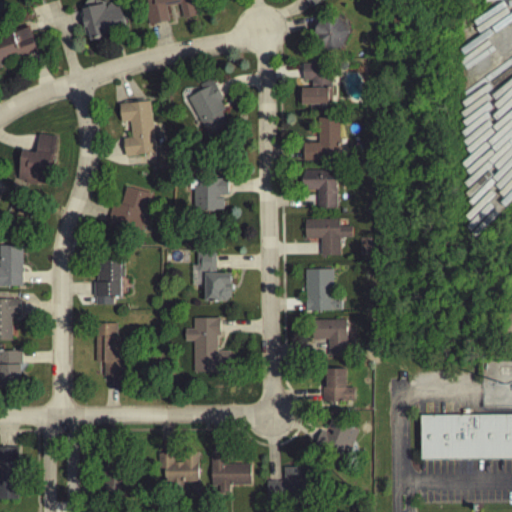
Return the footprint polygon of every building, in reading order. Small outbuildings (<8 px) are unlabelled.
[(165,6),(168,25),(157,27),(149,29),(145,10),(148,10),(145,0),(191,0),(196,20),(182,22),(178,3),(165,6)] [(321,0),(312,10),(305,3),(301,0),(321,0)] [(87,31),(85,31),(83,23),(85,23),(83,13),(106,8),(107,12),(120,8),(125,29),(106,34),(107,40),(90,44),(87,31)] [(312,39),(316,30),(320,23),(337,22),(348,36),(340,52),(322,54),(312,39)] [(21,60),(21,58),(0,64),(0,67),(2,73),(0,73),(0,48),(16,43),(14,36),(30,31),(37,55),(30,57),(21,60)] [(301,92),(311,92),(311,85),(301,84),(302,76),(302,67),(330,68),(330,93),(328,93),(328,109),(301,109),(301,92)] [(210,82),(217,95),(222,103),(219,105),(224,114),(220,116),(227,128),(206,139),(186,102),(200,95),(197,89),(210,82)] [(125,160),(123,142),(131,141),(129,126),(120,127),(118,109),(132,107),(149,105),(155,157),(125,160)] [(322,161),(322,165),(302,165),(302,156),(302,147),(316,147),(316,122),(337,121),(338,160),(322,161)] [(21,153),(28,154),(27,156),(35,157),(36,149),(37,138),(55,141),(51,167),(49,167),(47,188),(35,186),(35,188),(24,187),(25,185),(16,183),(20,155),(21,155),(21,153)] [(316,193),(303,193),(303,174),(335,174),(336,213),(316,213),(316,205),(316,193)] [(198,190),(198,184),(221,183),(227,183),(227,190),(227,199),(218,199),(218,202),(215,202),(215,203),(222,203),(222,215),(192,215),(193,190),(198,190)] [(144,218),(151,220),(146,237),(123,230),(122,233),(105,228),(108,220),(110,210),(118,213),(125,191),(150,198),(144,218)] [(319,242),(304,242),(303,223),(338,222),(338,232),(349,232),(349,242),(339,242),(339,260),(320,260),(319,253),(319,242)] [(0,250),(21,250),(21,281),(21,291),(5,291),(0,291),(0,250)] [(211,275),(211,278),(230,277),(230,289),(231,289),(230,295),(229,295),(230,300),(224,306),(204,306),(204,294),(203,294),(199,291),(199,286),(202,285),(203,285),(203,278),(205,278),(205,274),(195,274),(196,257),(214,257),(214,266),(214,275),(211,275)] [(97,286),(97,263),(119,262),(120,300),(111,300),(111,309),(95,309),(95,300),(93,300),(93,293),(93,286),(97,286)] [(331,292),(340,292),(341,314),(332,314),(304,314),(304,308),(304,274),(331,273),(331,292)] [(10,319),(10,344),(0,344),(0,304),(20,304),(20,311),(20,319),(10,319)] [(219,340),(216,340),(216,356),(228,356),(228,376),(192,376),(192,345),(184,345),(184,333),(192,333),(192,322),(215,322),(215,321),(219,321),(219,324),(218,324),(218,332),(219,340)] [(327,344),(307,344),(307,324),(344,324),(346,360),(328,361),(327,353),(327,344)] [(115,341),(119,341),(118,380),(111,380),(103,380),(103,367),(94,367),(94,328),(115,328),(115,341)] [(0,355),(20,355),(20,362),(20,370),(19,370),(20,389),(0,389),(0,355)] [(344,392),(352,392),(352,405),(346,405),(346,406),(321,406),(321,400),(321,384),(325,384),(325,373),(344,373),(344,392)] [(420,420),(436,420),(451,420),(467,420),(481,420),(498,420),(511,420),(511,464),(498,464),(467,464),(451,464),(436,464),(420,464),(420,461),(420,421),(420,420)] [(342,455),(337,465),(312,452),(318,441),(321,435),(328,438),(333,425),(357,435),(349,457),(342,455)] [(122,458),(123,459),(123,495),(102,495),(102,458),(106,458),(106,444),(115,445),(122,445),(122,458)] [(0,451),(6,451),(16,451),(16,503),(0,503),(0,451)] [(197,486),(164,487),(163,472),(156,472),(156,457),(165,457),(172,457),(173,467),(184,467),(184,456),(197,456),(197,486)] [(209,459),(218,459),(225,459),(225,469),(249,468),(250,488),(227,489),(227,497),(218,497),(218,489),(210,490),(209,459)] [(286,499),(286,503),(266,503),(266,485),(272,486),(282,486),(282,471),(305,471),(306,499),(286,499)]
